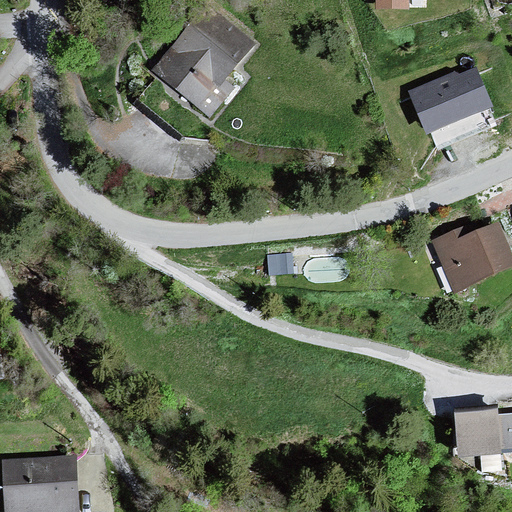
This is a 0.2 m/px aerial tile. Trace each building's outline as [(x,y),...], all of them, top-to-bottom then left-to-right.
[(445,0),(374,0),(375,20),(406,21),(407,6),(446,6),(445,0)] [(252,44),(207,7),(149,77),(201,121),(240,74),(232,68),(252,44)] [(494,105),(478,66),(413,93),(428,129),(433,127),(440,145),(487,126),(480,110),(494,105)] [(511,276),(497,229),(432,249),(449,301),(511,280),(511,276)] [(511,422),(461,426),(464,472),(504,469),(510,452),(511,451),(511,422)] [(79,511),(76,462),(2,467),(4,511),(79,511)]
